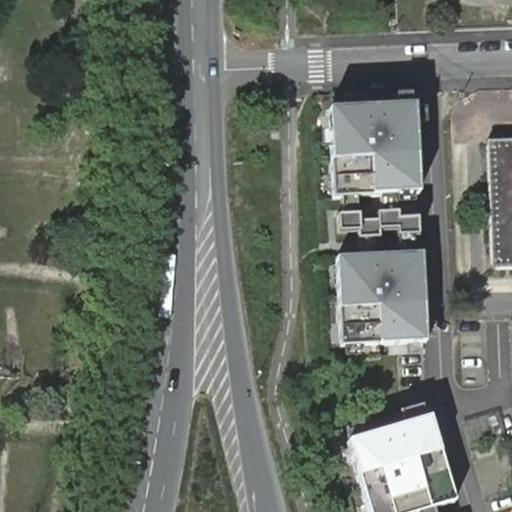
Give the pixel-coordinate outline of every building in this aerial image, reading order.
[(413,108),(328,112),(332,200),(418,196),(413,108)] [(489,272),(511,270),(511,142),(484,143),(489,272)] [(357,218),(336,218),(337,235),(357,234),(357,241),(377,240),(377,233),(396,232),(396,239),(416,238),(415,222),(396,223),(395,216),(375,217),(376,224),(357,224),(357,218)] [(420,257),(335,260),(339,348),(424,345),(420,257)] [(511,338),(454,337),(453,370),(511,371),(511,338)] [(425,511),(454,504),(429,419),(347,443),(366,511),(425,511)]
